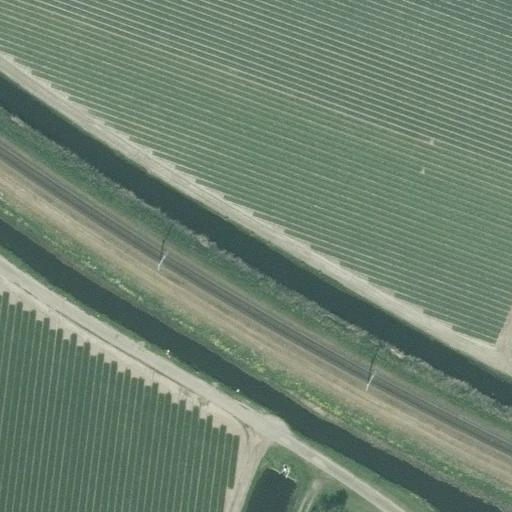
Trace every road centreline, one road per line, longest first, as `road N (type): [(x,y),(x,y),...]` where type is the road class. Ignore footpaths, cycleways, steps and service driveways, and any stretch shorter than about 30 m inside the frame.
road 1 (track): [(0,179),(156,281),(511,473)]
road 2 (track): [(0,269),(290,444)]
